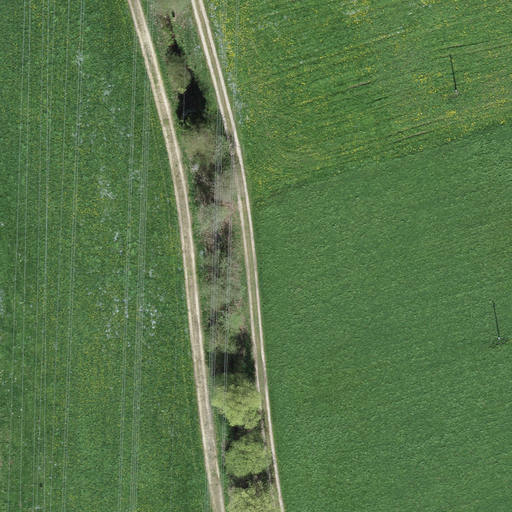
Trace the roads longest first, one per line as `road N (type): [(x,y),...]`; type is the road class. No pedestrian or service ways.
road 1 (track): [(226,511),(192,258),(131,0)]
road 2 (track): [(195,0),(249,226),(279,511)]
